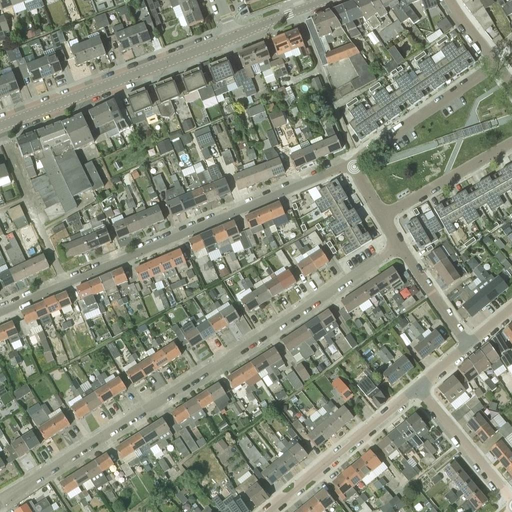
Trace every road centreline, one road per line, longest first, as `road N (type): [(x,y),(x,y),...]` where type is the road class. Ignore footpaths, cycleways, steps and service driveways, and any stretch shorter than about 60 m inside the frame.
road 1 (residential): [(0,500),(399,244)]
road 2 (residential): [(0,312),(350,163)]
road 3 (residential): [(0,126),(233,36)]
road 4 (residential): [(270,511),(417,388)]
road 5 (residential): [(350,163),(496,62)]
road 6 (residential): [(381,216),(511,143)]
road 7 (residential): [(511,501),(417,388)]
road 8 (residential): [(468,345),(399,244)]
